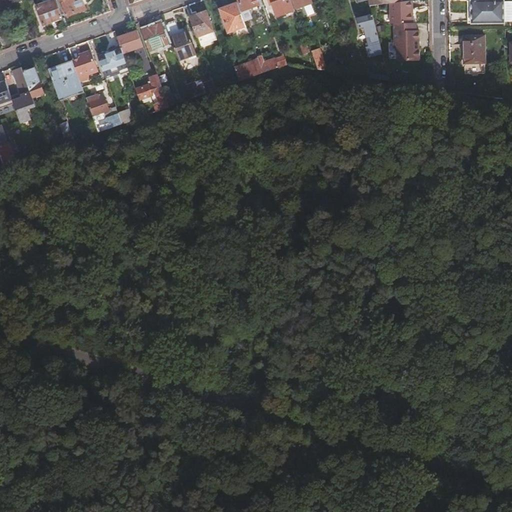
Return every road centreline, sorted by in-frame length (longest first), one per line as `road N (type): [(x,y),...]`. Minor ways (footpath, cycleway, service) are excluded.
road 1 (residential): [(0,333),(511,485)]
road 2 (unclassified): [(122,18),(0,62)]
